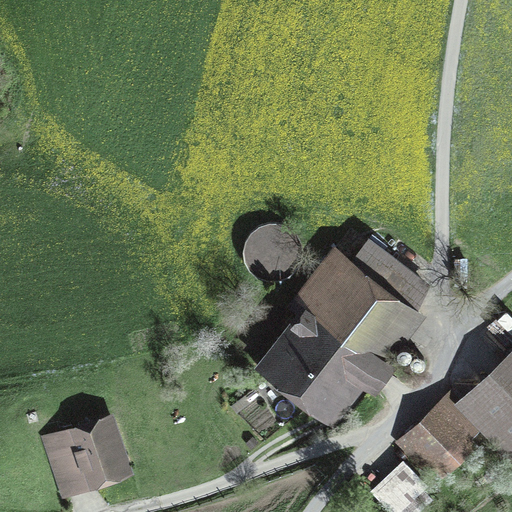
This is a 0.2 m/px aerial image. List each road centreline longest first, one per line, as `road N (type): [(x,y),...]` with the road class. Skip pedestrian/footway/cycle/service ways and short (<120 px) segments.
road 1 (track): [(457,342),(443,316),(441,185),(458,0)]
road 2 (unclassified): [(116,511),(382,432)]
road 3 (unclassified): [(511,281),(382,432)]
